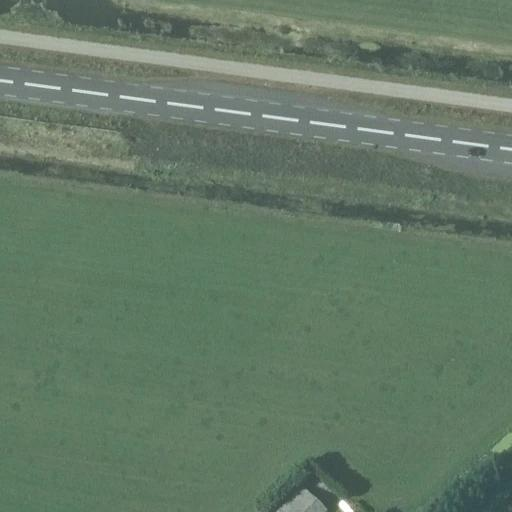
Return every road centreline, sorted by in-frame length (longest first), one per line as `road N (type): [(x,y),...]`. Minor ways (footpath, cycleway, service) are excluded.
road 1 (primary): [(511,151),(0,81)]
road 2 (unclassified): [(511,106),(0,36)]
